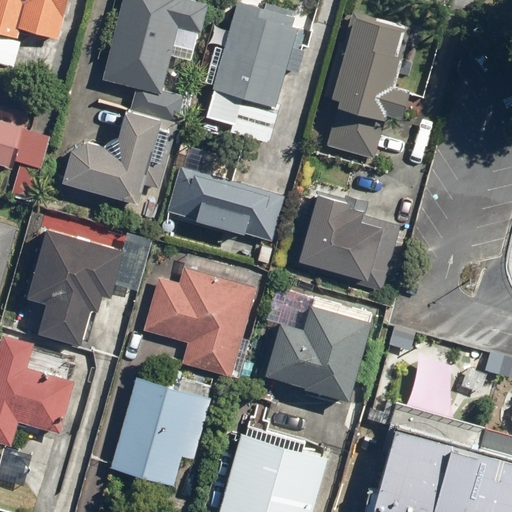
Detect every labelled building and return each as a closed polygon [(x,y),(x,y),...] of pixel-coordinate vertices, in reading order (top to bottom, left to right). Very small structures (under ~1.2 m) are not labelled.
[(39,23),(61,28),(68,0),(0,0),(0,21),(9,24),(13,8),(33,13),(34,9),(42,11),(39,23)] [(202,30),(210,0),(208,0),(122,0),(104,76),(162,91),(172,53),(191,58),(198,29),(202,30)] [(301,15),(246,0),(237,0),(213,87),(215,88),(208,115),(234,122),(232,131),(267,140),(271,137),(281,101),(278,100),(301,15)] [(319,141),(375,157),(388,111),(403,115),(412,84),(397,80),(412,26),(348,8),(323,96),(331,98),(319,141)] [(0,102),(0,159),(10,162),(14,147),(18,148),(29,111),(0,102)] [(71,147),(63,180),(140,199),(152,157),(168,162),(179,120),(126,107),(118,134),(104,142),(88,137),(71,147)] [(285,194),(181,163),(168,209),(272,239),(285,194)] [(401,223),(365,213),(364,213),(365,208),(366,208),(369,199),(337,190),(336,193),(319,189),(318,193),(315,193),(294,265),(382,289),(401,223)] [(0,287),(18,224),(0,219),(0,287)] [(125,246),(47,225),(28,294),(48,299),(39,330),(83,342),(92,307),(99,309),(104,293),(111,295),(125,246)] [(257,285),(184,263),(179,280),(159,274),(143,328),(188,341),(182,360),(231,374),(257,285)] [(350,397),(373,318),(371,317),(373,310),(289,287),(277,327),(278,327),(266,371),(306,382),(305,384),(350,397)] [(37,340),(4,331),(0,345),(0,439),(14,443),(21,420),(59,431),(74,376),(30,364),(37,340)] [(216,398),(139,375),(112,466),(174,484),(182,455),(197,459),(216,398)] [(511,511),(511,453),(397,422),(379,487),(370,484),(362,511),(511,511)] [(314,511),(331,456),(244,431),(219,511),(314,511)]
